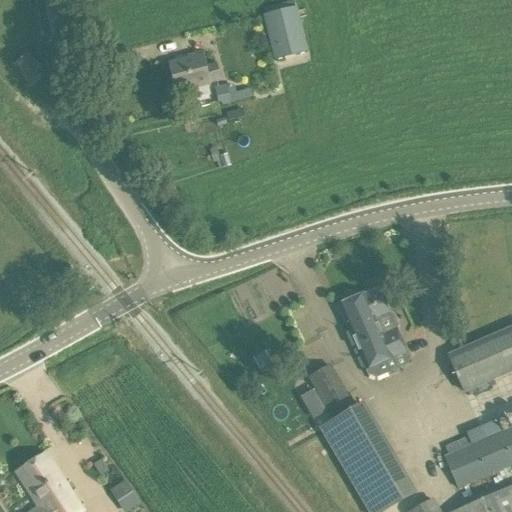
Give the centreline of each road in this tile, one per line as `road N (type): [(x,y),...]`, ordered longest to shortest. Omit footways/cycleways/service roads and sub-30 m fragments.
road 1 (unclassified): [(174,282),(411,209),(511,197)]
road 2 (unclassified): [(174,282),(73,116),(52,0)]
road 3 (unclassified): [(0,371),(174,282)]
